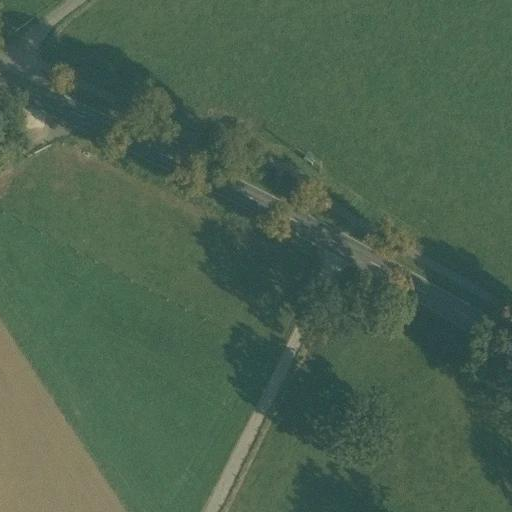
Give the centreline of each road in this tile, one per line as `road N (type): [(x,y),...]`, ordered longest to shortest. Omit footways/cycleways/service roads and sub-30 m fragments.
road 1 (secondary): [(511,344),(341,245),(0,82)]
road 2 (track): [(211,511),(341,245)]
road 3 (unclassified): [(89,0),(14,53),(0,80)]
